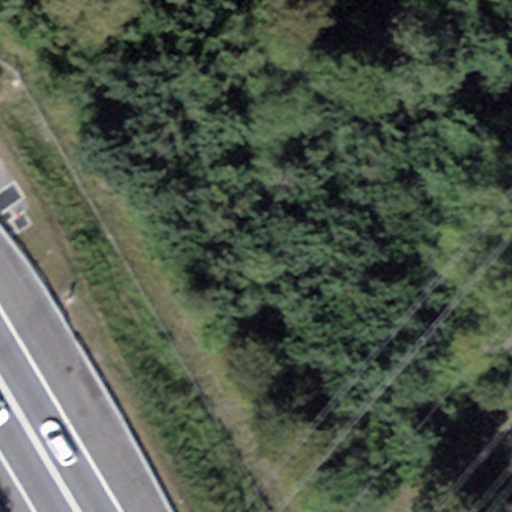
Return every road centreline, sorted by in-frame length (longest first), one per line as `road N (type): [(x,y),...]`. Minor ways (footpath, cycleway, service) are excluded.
road 1 (trunk): [(0,370),(81,511)]
road 2 (track): [(284,511),(226,405)]
